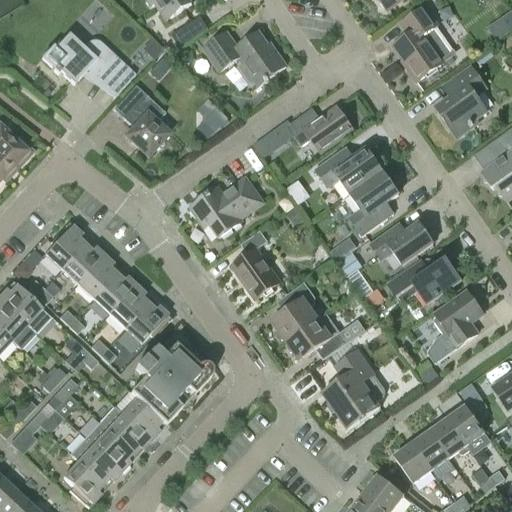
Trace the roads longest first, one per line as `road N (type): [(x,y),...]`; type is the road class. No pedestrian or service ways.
road 1 (residential): [(511,283),(356,61)]
road 2 (residential): [(326,82),(137,220)]
road 3 (unclassified): [(249,382),(137,220)]
road 4 (unclassified): [(0,231),(64,162),(137,220)]
road 5 (residential): [(134,511),(249,382)]
